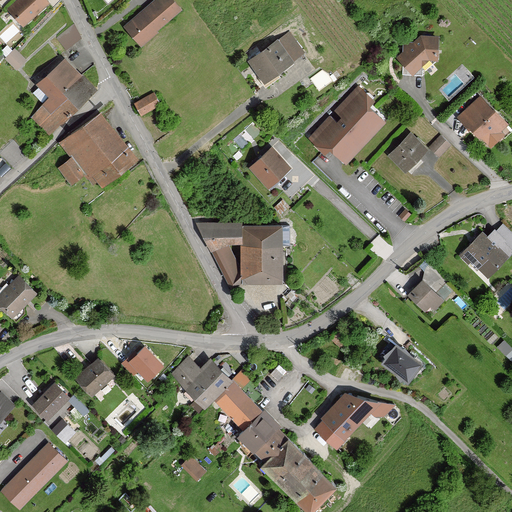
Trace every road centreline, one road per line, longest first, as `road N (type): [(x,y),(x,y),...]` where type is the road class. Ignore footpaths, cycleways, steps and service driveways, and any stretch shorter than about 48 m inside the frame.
road 1 (residential): [(113,84),(253,341)]
road 2 (tertiary): [(281,340),(342,308),(454,212),(511,191)]
road 3 (tertiary): [(0,361),(84,332),(253,341)]
road 4 (residential): [(113,84),(0,187)]
road 5 (residential): [(281,340),(327,380),(407,402)]
road 6 (track): [(407,402),(435,419),(511,496)]
